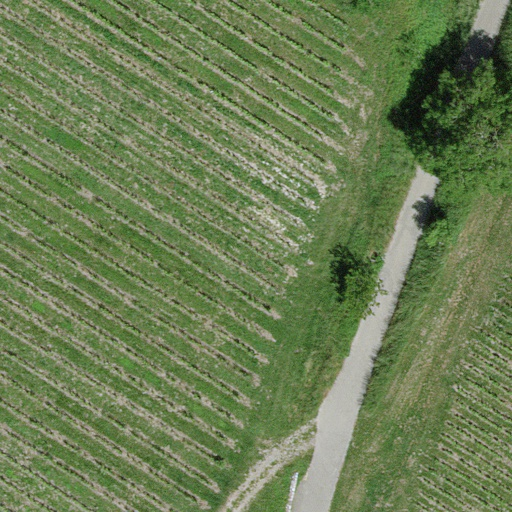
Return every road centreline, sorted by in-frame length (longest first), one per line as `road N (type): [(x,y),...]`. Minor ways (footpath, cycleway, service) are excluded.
road 1 (unclassified): [(315,511),(346,405),(503,0)]
road 2 (track): [(231,511),(281,453),(346,405)]
